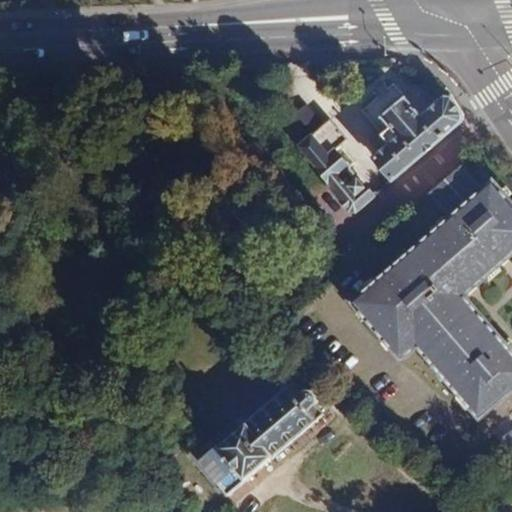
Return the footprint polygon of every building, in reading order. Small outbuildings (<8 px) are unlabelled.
[(390,142),(375,152),(394,178),(464,120),(466,112),(450,89),(421,113),(404,92),(382,110),(393,124),(381,131),(390,142)] [(327,126),(301,146),(350,208),(358,209),(375,194),(351,164),(357,159),(327,126)] [(443,148),(453,158),(472,138),(461,128),(443,148)] [(453,219),(354,299),(405,359),(421,347),(482,418),(511,393),(511,351),(466,296),(511,257),(511,198),(497,181),(486,189),(467,166),(434,195),(453,219)] [(243,427),(204,462),(232,494),(324,412),(295,379),(287,387),(288,388),(251,421),(247,417),(240,423),(243,427)]
